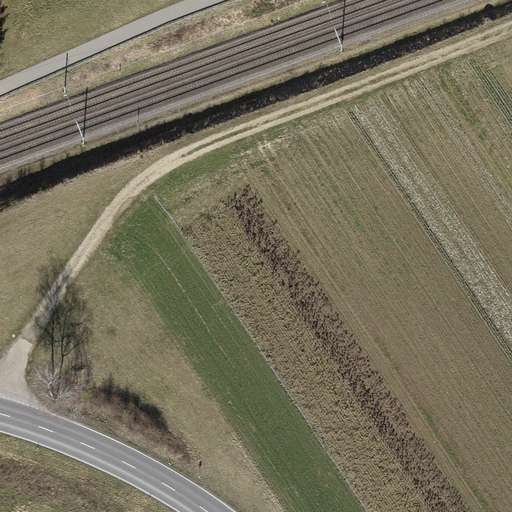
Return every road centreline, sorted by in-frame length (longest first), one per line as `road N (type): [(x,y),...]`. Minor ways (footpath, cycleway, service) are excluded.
road 1 (primary): [(209,511),(104,451),(0,412)]
road 2 (track): [(205,0),(0,85)]
road 3 (track): [(0,387),(125,207)]
